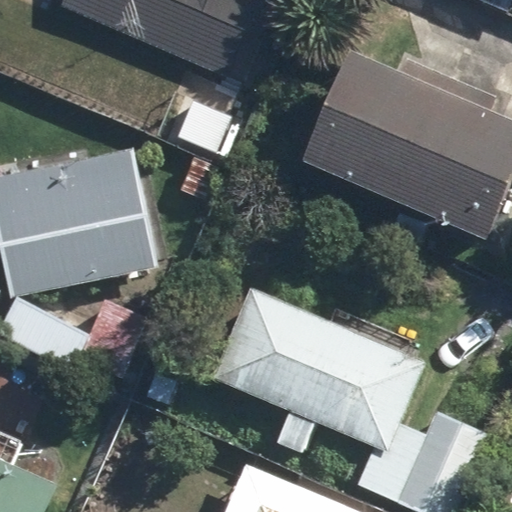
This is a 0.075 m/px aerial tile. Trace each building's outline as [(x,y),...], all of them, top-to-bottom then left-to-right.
[(70,0),(68,6),(238,80),(273,0),(70,0)] [(403,63),(369,48),(320,158),(503,239),(511,219),(511,111),(506,109),(511,99),(408,53),(403,63)] [(250,121),(206,104),(190,146),(204,151),(186,195),(216,207),(250,121)] [(144,148),(0,178),(0,190),(23,298),(169,267),(144,148)] [(439,361),(263,287),(224,379),(300,411),(286,442),(312,453),(326,421),(385,446),(367,489),(421,511),(467,511),(500,435),(422,402),(439,361)] [(105,330),(30,297),(15,331),(132,383),(162,316),(120,298),(105,330)] [(0,511),(59,511),(71,487),(0,454),(0,511)] [(372,511),(256,463),(235,511),(372,511)]
